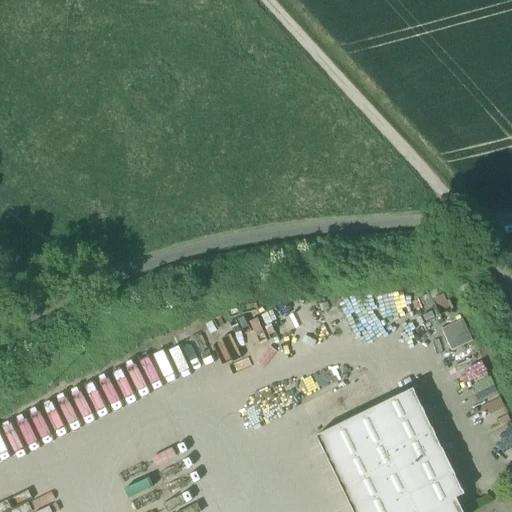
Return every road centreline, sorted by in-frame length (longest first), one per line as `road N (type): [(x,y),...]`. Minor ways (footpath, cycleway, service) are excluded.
road 1 (residential): [(0,330),(176,254),(283,232),(511,217)]
road 2 (track): [(467,221),(265,0)]
